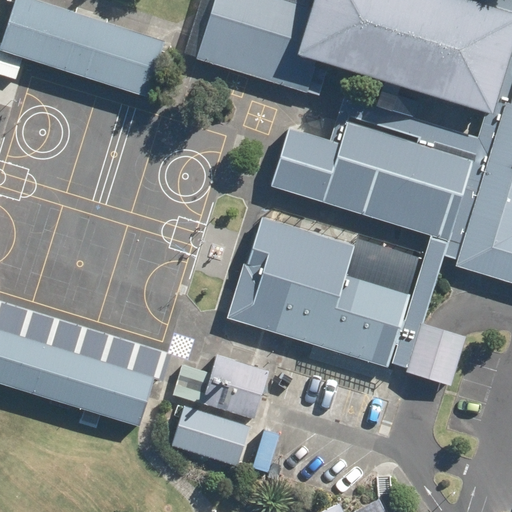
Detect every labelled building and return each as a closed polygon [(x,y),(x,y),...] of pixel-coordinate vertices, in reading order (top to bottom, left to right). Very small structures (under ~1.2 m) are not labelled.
[(45,0),(12,0),(0,36),(0,43),(145,91),(162,39),(45,0)] [(325,67),(312,63),(313,59),(305,57),(307,48),(489,103),(511,28),(511,5),(495,0),(308,0),(308,3),(299,0),(212,0),(196,55),(318,92),(325,67)] [(511,71),(456,261),(511,278),(511,71)] [(287,125),(270,181),(447,237),(472,159),(347,119),(340,142),(287,125)] [(406,289),(417,255),(353,235),(351,244),(257,216),(227,315),(386,363),(409,290),(406,289)] [(424,322),(409,370),(432,378),(454,385),(470,337),(448,330),(424,322)] [(0,378),(139,421),(154,373),(0,326),(0,378)] [(182,364),(173,394),(200,402),(201,397),(252,413),(266,368),(215,353),(210,372),(182,364)] [(171,443),(235,462),(247,422),(182,404),(171,443)] [(283,433),(265,429),(255,469),(273,473),(283,433)] [(384,511),(377,497),(348,511),(344,511),(337,498),(310,511),(384,511)]
